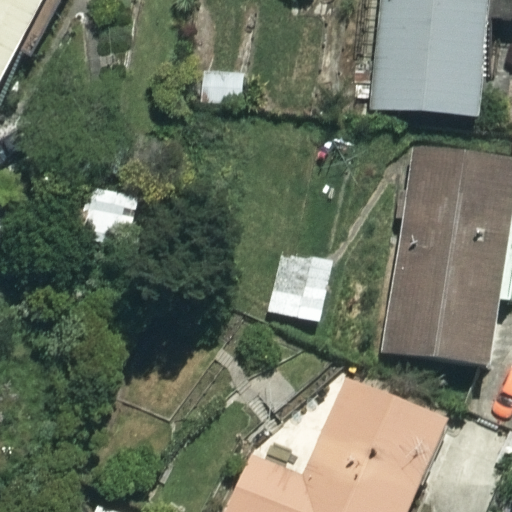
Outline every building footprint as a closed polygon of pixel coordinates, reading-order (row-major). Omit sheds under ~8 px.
[(0,0),(0,103),(57,0),(0,0)] [(511,0),(386,0),(376,113),(483,124),(493,25),(511,26),(511,0)] [(511,220),(511,170),(417,157),(387,359),(489,374),(511,220)] [(339,258),(289,246),(271,317),(322,329),(339,258)] [(414,511),(449,428),(347,386),(307,485),(251,463),(231,511),(414,511)]
